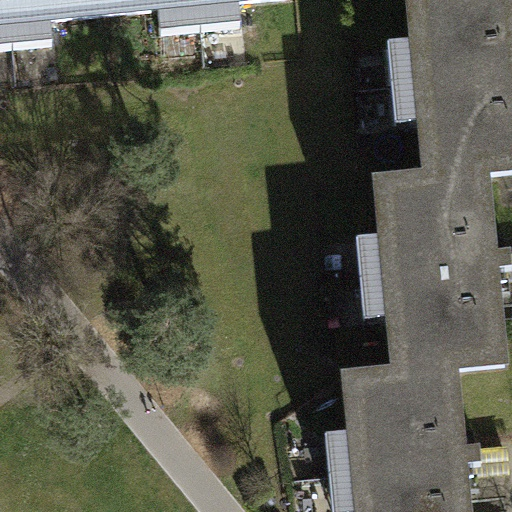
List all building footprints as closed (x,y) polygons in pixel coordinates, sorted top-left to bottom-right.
[(0,0),(0,23),(103,14),(101,0),(0,0)] [(101,0),(103,14),(259,0),(101,0)] [(511,0),(444,0),(407,3),(423,198),(510,192),(511,191),(511,0)] [(423,198),(382,201),(396,388),(477,382),(511,379),(511,223),(510,192),(423,198)] [(396,388),(348,392),(356,511),(486,511),(477,382),(396,388)]
